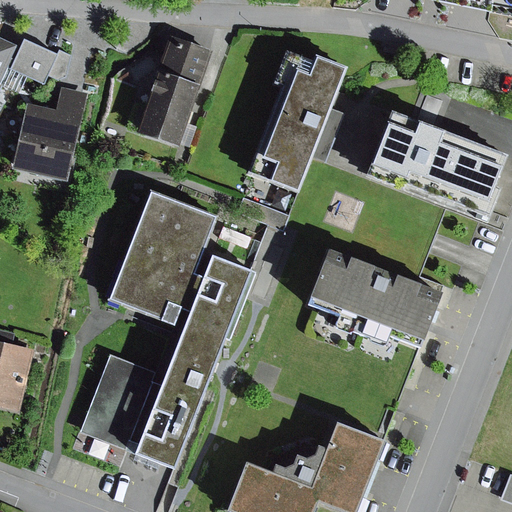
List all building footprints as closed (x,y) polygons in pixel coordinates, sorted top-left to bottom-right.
[(511,0),(472,0),(511,8),(511,0)] [(213,52),(170,38),(136,134),(178,148),(213,52)] [(0,81),(15,47),(0,40),(0,81)] [(57,56),(24,40),(11,71),(44,86),(48,77),(57,82),(67,78),(71,56),(59,51),(57,56)] [(347,69),(315,56),(313,63),(286,52),(273,85),(281,88),(245,176),(298,193),(347,69)] [(68,182),(88,94),(61,88),(56,111),(27,105),(12,170),(68,182)] [(433,129),(442,101),(427,96),(418,123),(392,113),(372,166),(407,179),(409,174),(488,203),(506,157),(433,129)] [(110,356),(79,433),(125,452),(128,443),(138,447),(135,456),(175,472),(251,273),(212,258),(203,279),(195,276),(218,218),(150,190),(107,302),(175,329),(181,312),(189,315),(161,386),(152,383),(155,373),(110,356)] [(290,216),(244,198),(241,205),(238,215),(284,233),(290,216)] [(251,239),(223,228),(219,239),(247,250),(251,239)] [(422,351),(442,295),(329,250),(307,307),(337,319),(334,329),(385,349),(389,338),(422,351)] [(34,351),(0,342),(0,407),(18,412),(34,351)] [(227,511),(315,511),(318,505),(335,511),(358,511),(384,443),(335,424),(325,450),(318,447),(315,455),(305,460),(296,456),(293,465),(284,469),(275,466),(272,475),(246,464),(227,511)] [(511,475),(501,500),(511,504),(511,475)]
